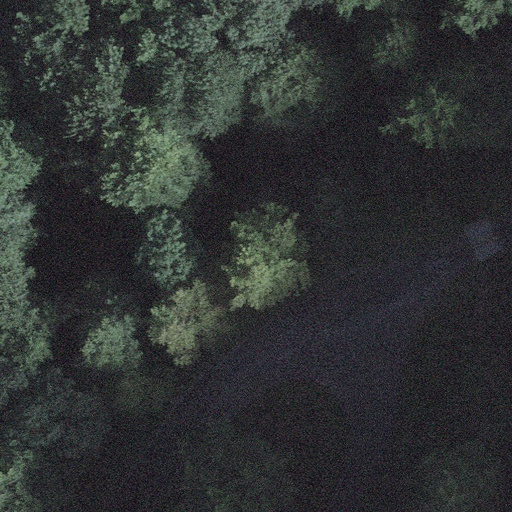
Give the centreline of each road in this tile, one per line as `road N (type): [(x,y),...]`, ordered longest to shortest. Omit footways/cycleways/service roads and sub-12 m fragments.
road 1 (track): [(124,511),(185,437),(273,353),(380,287),(511,225)]
road 2 (track): [(345,511),(355,493),(380,287)]
